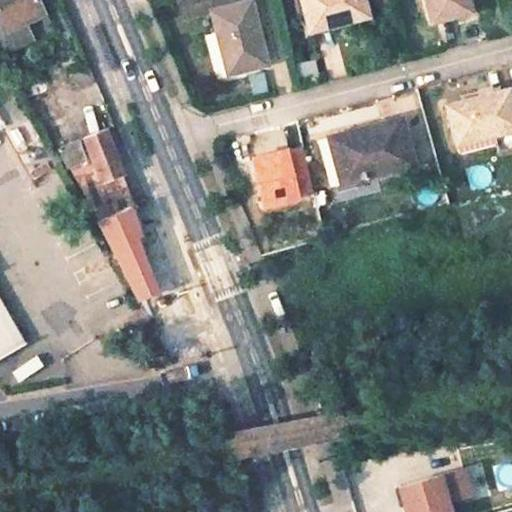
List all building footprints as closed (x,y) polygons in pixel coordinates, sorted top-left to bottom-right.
[(0,0),(0,10),(7,27),(44,11),(39,0),(0,0)] [(212,74),(259,65),(241,0),(173,0),(180,17),(208,9),(213,31),(203,32),(212,74)] [(295,0),(303,31),(359,17),(354,0),(295,0)] [(419,0),(426,24),(461,15),(457,0),(419,0)] [(247,76),(250,94),(264,91),(261,73),(247,76)] [(511,129),(502,92),(443,108),(456,155),(483,148),(481,138),(511,129)] [(393,120),(325,137),(337,182),(405,165),(393,120)] [(97,224),(128,209),(136,205),(101,129),(61,148),(97,224)] [(319,178),(327,176),(319,140),(311,142),(319,178)] [(115,261),(140,249),(134,236),(139,233),(128,209),(97,224),(115,261)] [(0,366),(28,351),(0,300),(0,366)] [(397,486),(403,511),(445,511),(437,476),(397,486)]
